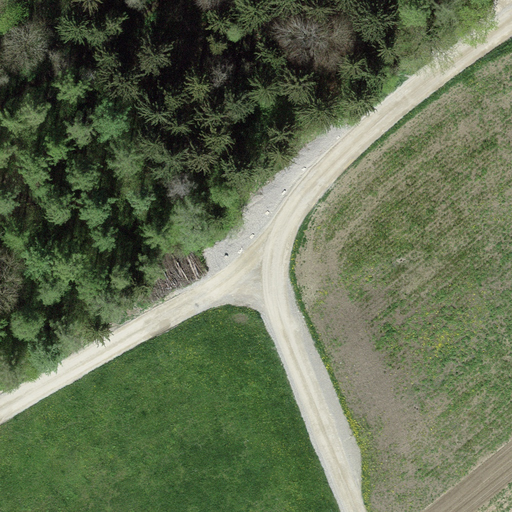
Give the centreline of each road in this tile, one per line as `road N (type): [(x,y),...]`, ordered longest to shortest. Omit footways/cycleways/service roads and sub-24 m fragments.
road 1 (track): [(266,284),(276,216),(299,183),(511,12)]
road 2 (track): [(266,284),(232,271),(190,284),(0,398)]
road 3 (track): [(356,511),(266,284)]
road 4 (track): [(0,103),(159,0)]
